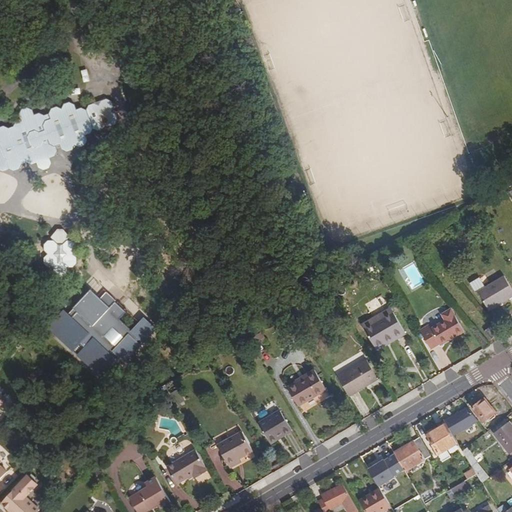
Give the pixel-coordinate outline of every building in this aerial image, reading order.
[(108,131),(107,125),(103,123),(106,119),(105,113),(101,111),(95,112),(93,116),(89,113),(84,114),(81,118),(76,115),(72,116),(71,112),(66,109),(59,110),(58,105),(54,106),(55,111),(49,112),(45,116),(45,120),(42,120),(42,117),(37,113),(32,113),(32,110),(27,106),(21,107),(18,110),(19,116),(15,116),(12,121),(7,121),(4,119),(0,119),(0,148),(2,150),(0,153),(1,158),(5,162),(11,161),(14,157),(17,156),(22,160),(27,159),(28,163),(32,166),(38,165),(41,161),(40,156),(44,155),(48,150),(47,146),(51,146),(51,150),(55,153),(62,151),(65,148),(68,150),(73,150),(78,144),(77,141),(82,140),(84,137),(88,139),(93,138),(96,134),(100,136),(106,135),(108,131)] [(42,248),(45,251),(42,253),(42,261),(45,264),(49,264),(48,269),(52,273),(58,273),(62,270),(63,265),(67,265),(72,261),(73,257),(70,253),(73,250),(73,244),(69,239),(65,239),(65,237),(61,231),(56,232),(50,237),(47,237),(42,242),(42,248)] [(394,272),(408,294),(425,284),(411,262),(394,272)] [(511,289),(504,276),(478,292),(489,310),(511,296),(511,289)] [(477,292),(486,287),(482,278),(472,283),(477,292)] [(67,311),(52,325),(104,380),(158,329),(147,317),(132,331),(121,319),(128,313),(108,292),(101,298),(93,290),(69,313),(67,311)] [(502,307),(493,312),(500,324),(509,319),(502,307)] [(361,326),(364,330),(393,314),(390,309),(361,326)] [(453,336),(454,338),(462,333),(449,311),(441,316),(444,322),(431,330),(430,327),(419,334),(429,351),(437,345),(439,347),(449,341),(448,339),(453,336)] [(364,330),(375,349),(404,332),(393,314),(364,330)] [(488,341),(494,336),(487,328),(481,334),(488,341)] [(404,332),(375,349),(376,351),(405,335),(404,332)] [(349,397),(364,389),(362,385),(376,377),(368,361),(338,377),(349,397)] [(288,388),(299,407),(327,390),(316,370),(303,378),(305,380),(298,384),(297,382),(288,388)] [(378,380),(376,377),(362,385),(364,389),(378,380)] [(484,422),(496,413),(485,399),(473,409),(484,422)] [(259,424),(269,441),(283,434),(284,436),(293,431),(281,411),(259,424)] [(448,450),(459,443),(445,420),(426,431),(444,461),(452,457),(451,455),(448,450)] [(495,434),(511,456),(511,425),(510,422),(495,434)] [(465,444),(483,431),(477,423),(459,437),(465,444)] [(230,470),(238,465),(236,461),(239,459),(253,452),(241,432),(217,446),(230,470)] [(283,434),(269,441),(270,444),(284,436),(283,434)] [(399,461),(405,471),(431,455),(421,437),(394,453),(399,461)] [(462,449),(459,443),(448,450),(451,455),(462,449)] [(463,450),(473,467),(478,463),(468,446),(463,450)] [(178,483),(189,477),(194,474),(195,476),(197,478),(207,472),(205,468),(206,467),(197,450),(168,466),(178,483)] [(399,461),(394,453),(393,450),(386,454),(392,465),(399,461)] [(381,488),(399,477),(387,458),(369,469),(381,488)] [(482,483),(488,479),(478,463),(473,467),(474,468),(477,474),(482,483)] [(443,476),(451,489),(477,474),(474,468),(464,474),(460,467),(443,476)] [(0,503),(8,510),(10,511),(36,511),(38,510),(25,498),(38,483),(27,474),(0,503)] [(138,511),(149,511),(152,511),(151,509),(159,505),(161,509),(172,503),(156,477),(146,484),(148,489),(131,499),(138,511)] [(350,496),(344,486),(338,490),(344,501),(347,506),(350,504),(347,498),(350,496)] [(379,487),(370,493),(372,496),(381,490),(379,487)] [(344,501),(338,490),(336,488),(324,495),(326,499),(320,502),(326,511),(330,511),(333,511),(331,509),(344,501)] [(366,511),(378,511),(390,505),(381,490),(372,496),(370,493),(360,500),(366,511)] [(359,511),(350,496),(347,498),(350,504),(347,506),(350,511),(359,511)]
